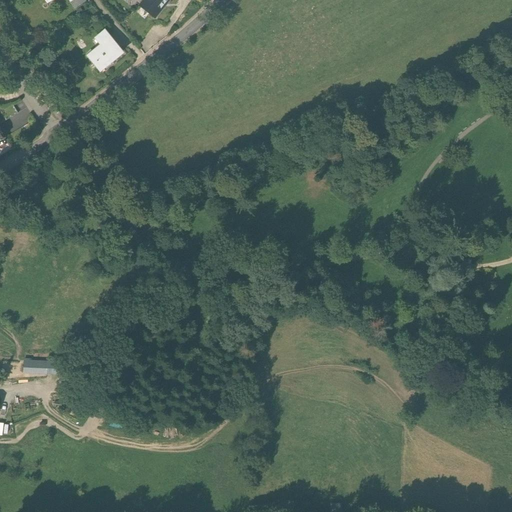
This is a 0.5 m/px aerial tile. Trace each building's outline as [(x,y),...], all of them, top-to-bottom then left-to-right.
[(171,0),(145,0),(139,7),(156,20),(171,0)] [(12,3),(0,10),(0,24),(4,31),(22,20),(12,3)] [(121,58),(101,33),(92,41),(98,48),(85,59),(98,76),(121,58)] [(17,115),(0,125),(0,127),(9,142),(36,126),(20,101),(12,106),(17,115)] [(20,359),(20,372),(53,373),(54,360),(20,359)]
